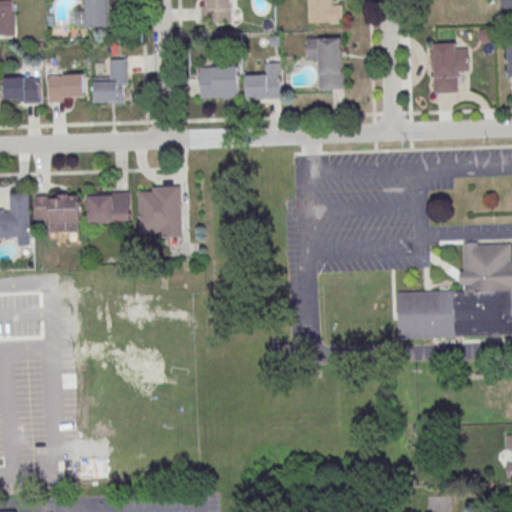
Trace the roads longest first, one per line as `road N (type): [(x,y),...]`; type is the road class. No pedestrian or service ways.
road 1 (tertiary): [(0,145),(511,127)]
road 2 (residential): [(163,140),(158,0)]
road 3 (residential): [(390,132),(386,0)]
